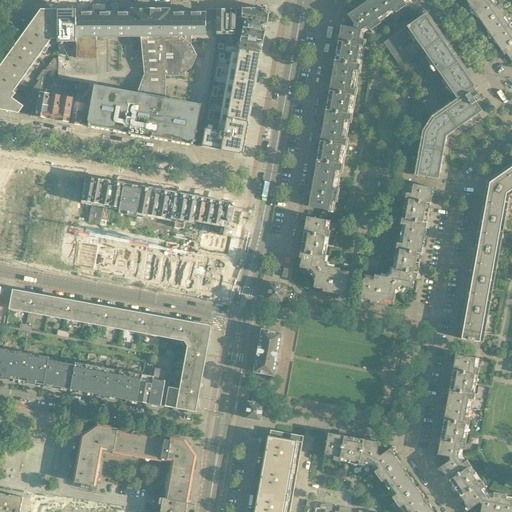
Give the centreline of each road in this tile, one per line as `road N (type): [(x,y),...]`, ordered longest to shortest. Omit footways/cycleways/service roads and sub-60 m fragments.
road 1 (residential): [(451,511),(414,454),(415,428),(458,178),(511,140)]
road 2 (residential): [(0,148),(187,181),(193,171),(190,158),(17,126),(1,130)]
road 3 (residential): [(258,239),(285,243),(327,16),(302,2)]
road 4 (secondary): [(258,239),(302,2)]
road 5 (tertiary): [(0,270),(235,315)]
road 6 (residential): [(220,429),(76,404)]
road 7 (residential): [(511,107),(436,0)]
